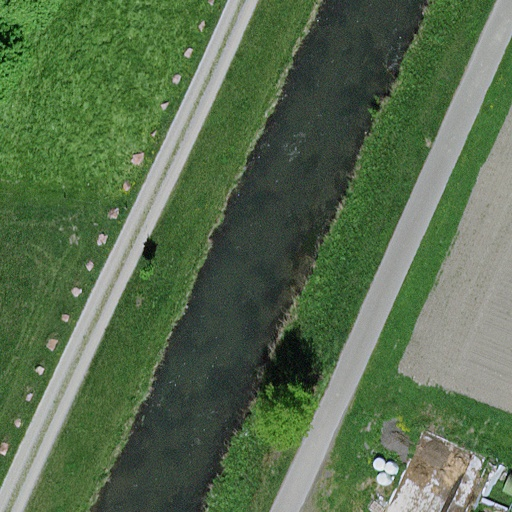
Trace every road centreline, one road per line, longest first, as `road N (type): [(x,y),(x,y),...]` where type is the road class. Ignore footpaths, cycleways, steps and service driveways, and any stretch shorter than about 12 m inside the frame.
road 1 (track): [(241,0),(11,511)]
road 2 (unclassified): [(505,0),(276,511)]
